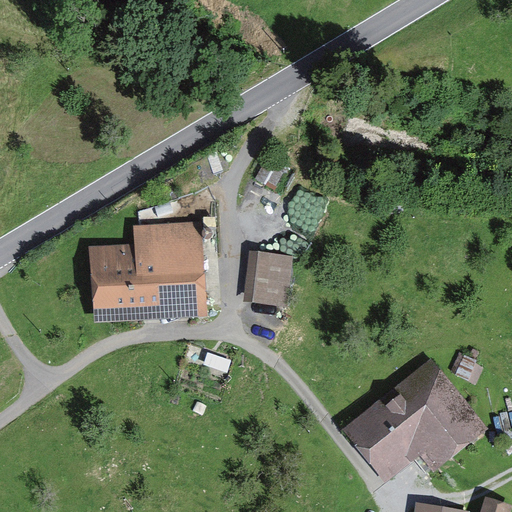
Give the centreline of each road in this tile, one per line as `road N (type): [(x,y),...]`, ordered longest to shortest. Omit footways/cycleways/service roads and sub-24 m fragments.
road 1 (track): [(452,498),(379,493),(287,372),(222,335),(120,340),(0,421)]
road 2 (tertiary): [(424,0),(0,253)]
road 3 (track): [(230,338),(227,200),(240,164),(279,111),(281,86)]
